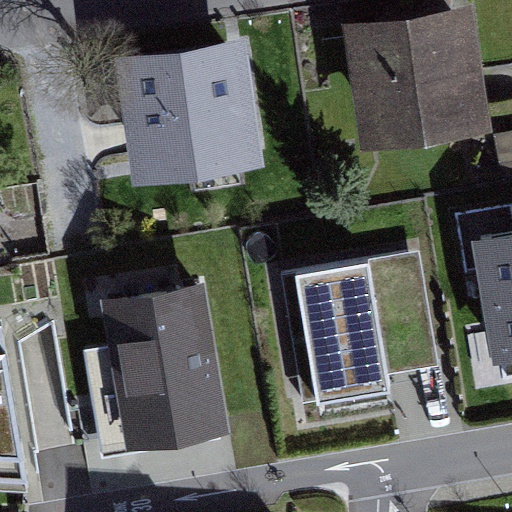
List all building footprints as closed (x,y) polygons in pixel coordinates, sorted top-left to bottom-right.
[(471,8),(348,26),(367,149),(489,131),(483,86),(471,8)] [(246,54),(130,76),(151,187),(267,165),(246,54)] [(511,226),(470,234),(494,368),(511,364),(511,226)] [(420,255),(369,263),(387,374),(412,369),(437,365),(420,255)] [(295,274),(316,403),(390,392),(387,374),(369,263),(369,262),(295,274)] [(202,279),(100,296),(126,450),(229,430),(202,279)] [(0,328),(0,482),(26,484),(3,328),(0,328)]
